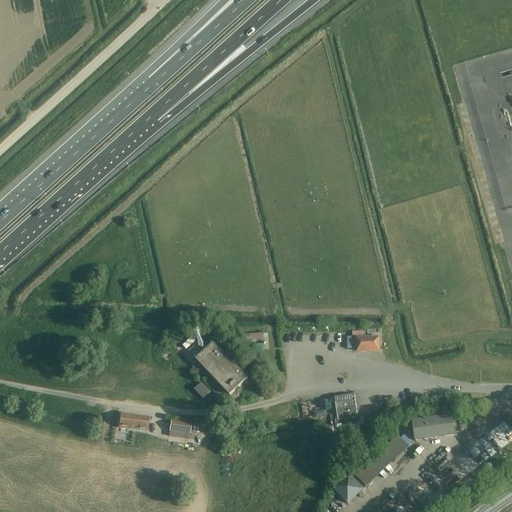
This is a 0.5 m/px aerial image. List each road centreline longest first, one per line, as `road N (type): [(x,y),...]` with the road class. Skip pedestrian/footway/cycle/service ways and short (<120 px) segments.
road 1 (residential): [(0,383),(183,413),(281,400),(299,384),(322,380),(347,389),(511,388)]
road 2 (unclassified): [(0,151),(163,0)]
road 3 (motorway): [(153,83),(0,221)]
road 4 (motorway): [(0,252),(150,116)]
road 5 (motorway): [(150,116),(313,0)]
road 6 (motorway): [(150,116),(280,0)]
road 7 (track): [(0,117),(95,31),(88,0)]
road 8 (motorway): [(246,0),(153,83)]
